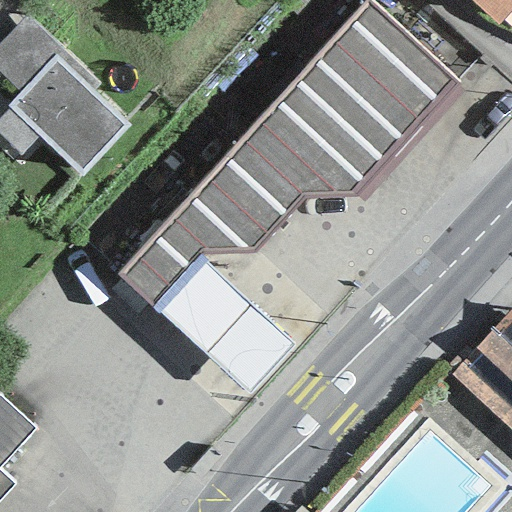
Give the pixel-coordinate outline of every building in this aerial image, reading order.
[(461,87),(367,0),(363,0),(118,271),(153,308),(200,257),(251,254),(304,200),(357,195),(461,87)] [(511,0),(469,0),(496,24),(511,6),(511,0)] [(26,16),(0,42),(0,72),(20,92),(6,107),(9,109),(0,118),(0,136),(20,156),(39,137),(81,177),(129,128),(90,92),(98,84),(26,16)] [(295,343),(200,257),(153,308),(249,394),(295,343)] [(511,304),(474,345),(511,379),(511,304)] [(511,379),(474,345),(451,374),(511,430),(511,379)] [(0,397),(0,500),(15,484),(0,470),(0,467),(35,429),(0,397)]
